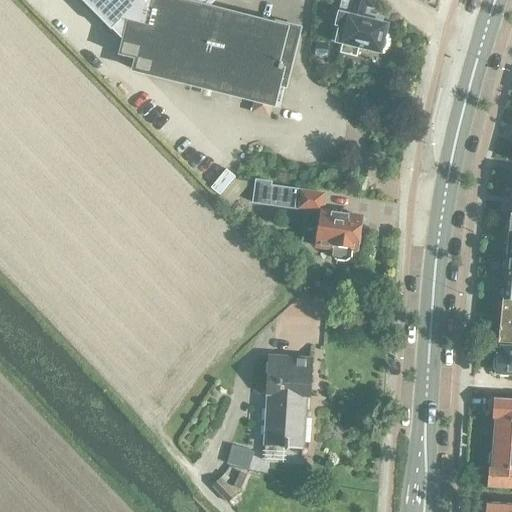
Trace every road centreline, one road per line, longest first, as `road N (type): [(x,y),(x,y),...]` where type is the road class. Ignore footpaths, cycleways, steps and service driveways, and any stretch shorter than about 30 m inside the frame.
road 1 (primary): [(418,511),(436,250),(457,128),(494,0)]
road 2 (track): [(20,290),(196,480)]
